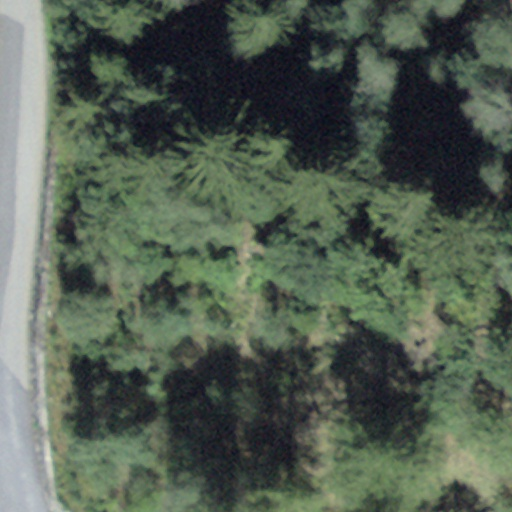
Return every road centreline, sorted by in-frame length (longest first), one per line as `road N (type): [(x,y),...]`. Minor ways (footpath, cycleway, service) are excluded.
road 1 (unclassified): [(17,0),(0,364)]
road 2 (unclassified): [(0,382),(16,511)]
